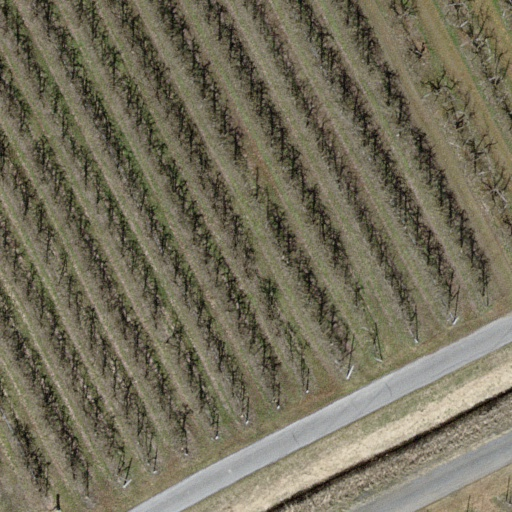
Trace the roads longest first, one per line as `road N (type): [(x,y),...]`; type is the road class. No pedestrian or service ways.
road 1 (track): [(152,511),(511,327)]
road 2 (track): [(511,446),(380,511)]
